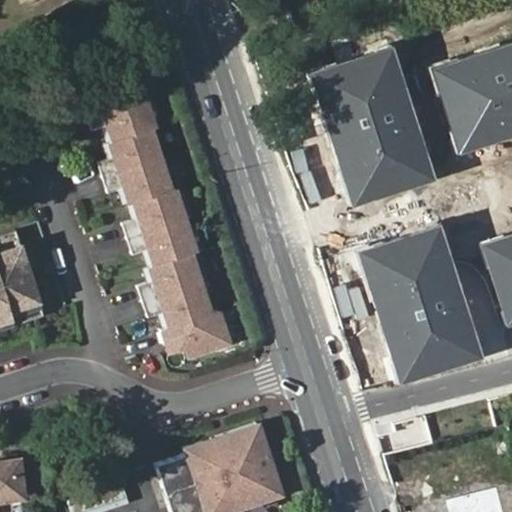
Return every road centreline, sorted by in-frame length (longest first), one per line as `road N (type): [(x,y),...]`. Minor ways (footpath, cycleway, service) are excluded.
road 1 (secondary): [(192,0),(311,368)]
road 2 (residential): [(311,368),(184,404),(157,402),(90,371)]
road 3 (residential): [(90,371),(100,344),(54,202),(33,171)]
road 4 (residential): [(327,420),(511,369)]
